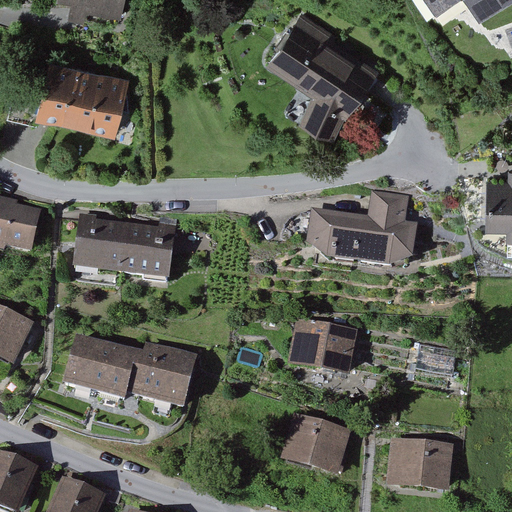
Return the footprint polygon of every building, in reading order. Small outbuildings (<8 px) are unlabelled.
[(126,0),(69,0),(67,11),(121,24),(126,0)] [(423,0),(435,17),(460,0),(464,0),(479,21),(509,0),(423,0)] [(299,122),(335,137),(353,103),(378,67),(302,11),(266,63),(312,94),(299,122)] [(40,114),(115,135),(131,76),(51,55),(43,86),(17,79),(8,116),(37,124),(40,114)] [(508,181),(487,180),(486,223),(507,224),(506,233),(511,233),(511,170),(509,170),(508,181)] [(389,267),(414,257),(419,223),(407,221),(411,196),(373,190),(369,217),(312,209),(307,243),(327,258),(389,267)] [(6,247),(32,253),(42,210),(18,205),(19,201),(0,196),(0,250),(5,252),(6,247)] [(73,268),(169,280),(176,226),(159,224),(159,228),(97,219),(97,216),(80,214),(73,268)] [(0,359),(14,366),(34,323),(0,307),(0,359)] [(289,366),(349,378),(359,331),(299,319),(289,366)] [(128,393),(185,408),(198,356),(146,343),(144,352),(76,335),(63,386),(126,401),(128,393)] [(420,345),(415,372),(453,379),(458,351),(420,345)] [(282,460),(340,477),(353,432),(295,415),(282,460)] [(388,487),(450,493),(454,446),(393,440),(388,487)] [(20,511),(38,468),(0,452),(0,507),(11,511),(20,511)] [(100,511),(107,497),(63,477),(47,511),(100,511)]
